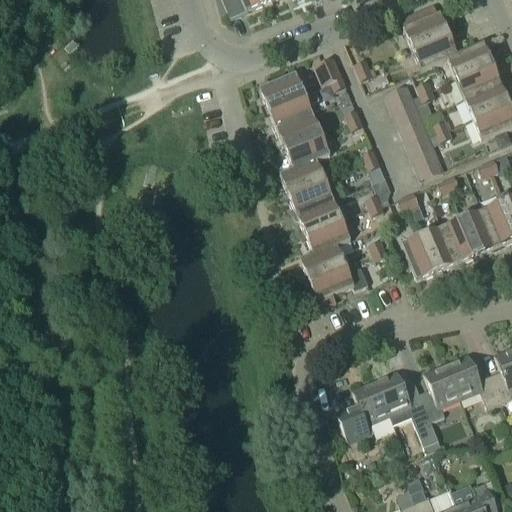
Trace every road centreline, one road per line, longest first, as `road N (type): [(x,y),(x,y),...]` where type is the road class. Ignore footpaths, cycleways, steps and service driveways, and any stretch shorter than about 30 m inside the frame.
road 1 (residential): [(345,511),(306,392),(304,364),(312,351),(511,312)]
road 2 (residential): [(191,0),(203,39),(226,59),(258,58),(398,0)]
